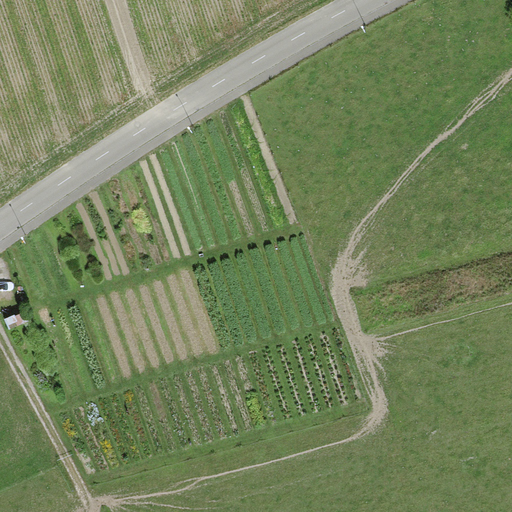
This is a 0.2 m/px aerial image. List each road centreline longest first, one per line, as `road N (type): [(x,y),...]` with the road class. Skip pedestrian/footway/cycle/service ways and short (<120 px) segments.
road 1 (unclassified): [(0,228),(277,47),(366,0)]
road 2 (track): [(0,333),(89,511)]
